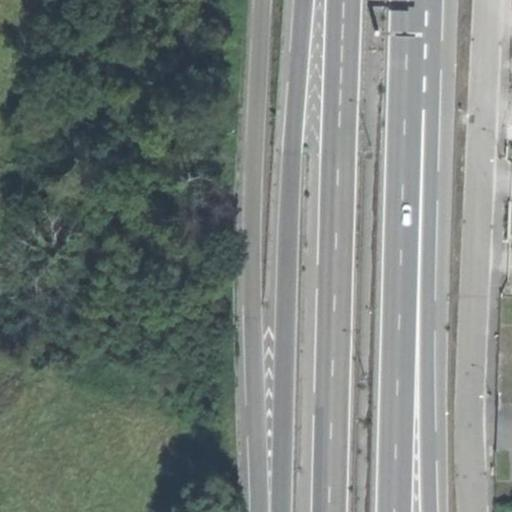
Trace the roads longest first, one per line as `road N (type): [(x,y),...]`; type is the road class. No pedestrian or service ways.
road 1 (trunk): [(304,0),(282,511)]
road 2 (unclassified): [(262,0),(251,273),(259,511)]
road 3 (trunk): [(341,0),(328,511)]
road 4 (unclassified): [(475,511),(488,0)]
road 5 (trunk): [(428,511),(430,197),(404,123)]
road 6 (trunk): [(395,511),(404,123)]
road 7 (trunk): [(404,123),(407,0)]
